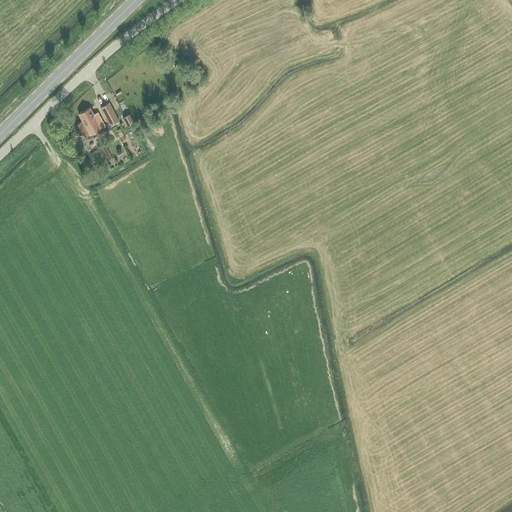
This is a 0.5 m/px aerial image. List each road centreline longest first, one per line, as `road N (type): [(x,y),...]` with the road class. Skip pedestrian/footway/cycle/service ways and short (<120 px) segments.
road 1 (unclassified): [(0,155),(89,68),(178,0)]
road 2 (primary): [(0,134),(135,0)]
